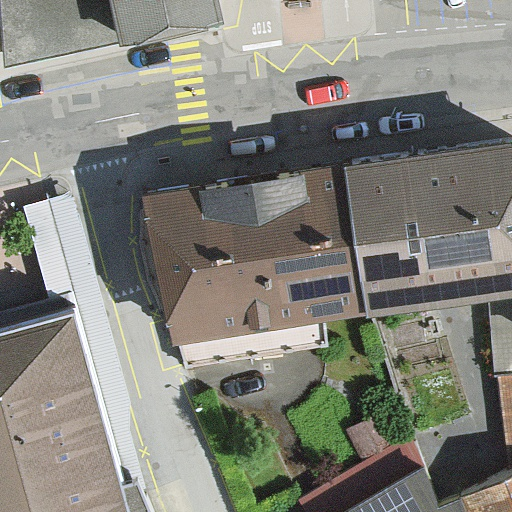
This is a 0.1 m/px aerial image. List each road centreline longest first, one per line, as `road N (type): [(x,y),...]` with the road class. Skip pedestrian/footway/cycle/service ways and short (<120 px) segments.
road 1 (residential): [(211,511),(162,398),(92,124)]
road 2 (tertiary): [(92,124),(267,95)]
road 3 (tertiary): [(355,86),(511,71)]
